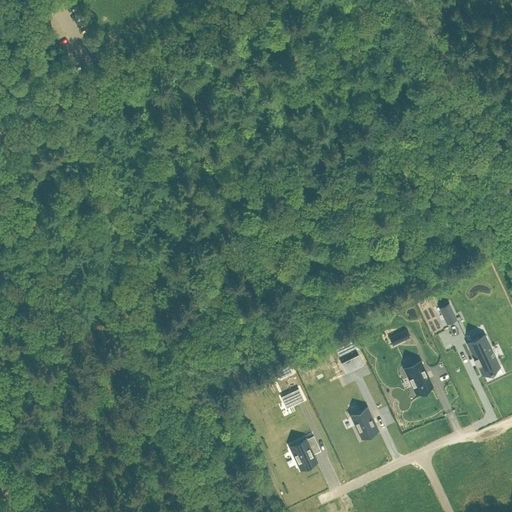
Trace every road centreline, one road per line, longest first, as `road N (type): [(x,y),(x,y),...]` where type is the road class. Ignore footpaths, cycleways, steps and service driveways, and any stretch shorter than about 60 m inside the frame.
road 1 (track): [(448,139),(151,303)]
road 2 (unclassified): [(0,132),(253,0)]
road 3 (secondary): [(511,199),(414,0)]
